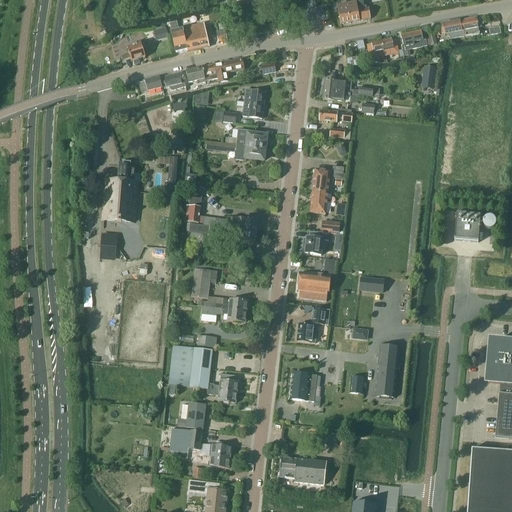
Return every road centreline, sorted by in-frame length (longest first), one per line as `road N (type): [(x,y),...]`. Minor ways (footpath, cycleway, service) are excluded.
road 1 (secondary): [(58,511),(60,373),(46,186),(64,0)]
road 2 (secondary): [(45,0),(29,136),(38,511)]
road 3 (unclassified): [(251,511),(309,41)]
road 4 (unclassified): [(0,118),(235,48),(309,41)]
road 5 (unclassified): [(437,511),(460,304),(511,309)]
road 6 (unclassified): [(309,41),(511,6)]
